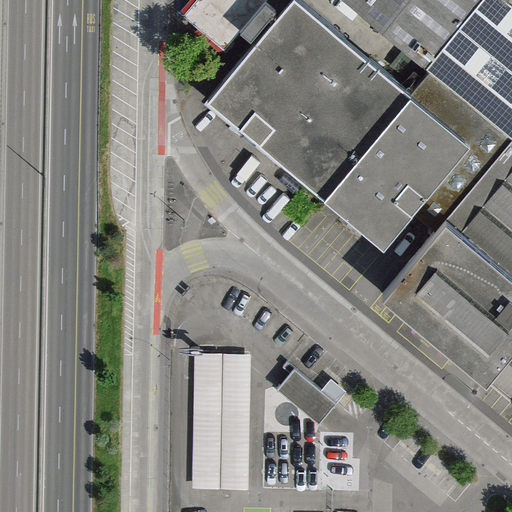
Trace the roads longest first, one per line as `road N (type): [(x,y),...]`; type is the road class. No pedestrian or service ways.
road 1 (primary): [(66,511),(76,0)]
road 2 (primary): [(26,0),(17,511)]
road 3 (unclassified): [(258,251),(511,462)]
road 4 (tertiary): [(146,306),(152,81)]
road 5 (tertiary): [(142,511),(146,306)]
road 6 (unclassified): [(258,251),(210,197),(152,81)]
road 7 (unclassified): [(146,306),(160,281),(193,257),(258,251)]
